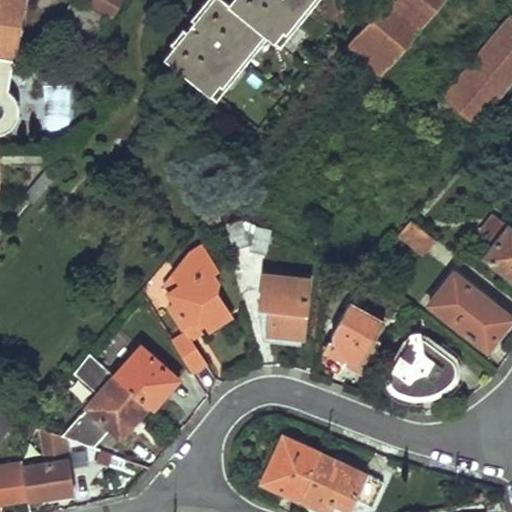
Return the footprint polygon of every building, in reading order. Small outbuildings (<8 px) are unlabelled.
[(4,85),(17,0),(0,0),(0,126),(5,125),(13,113),(12,97),(4,85)] [(109,16),(82,0),(69,0),(54,26),(87,43),(109,16)] [(117,0),(88,0),(110,12),(117,0)] [(206,0),(163,55),(209,91),(218,80),(222,84),(256,41),(252,38),(261,27),(274,37),(283,26),(286,28),(308,0),(206,0)] [(379,0),(335,53),(367,80),(435,0),(379,0)] [(511,13),(509,11),(441,95),(443,96),(432,108),(450,123),(461,109),(478,125),(511,82),(511,13)] [(29,198),(57,163),(49,157),(21,192),(29,198)] [(511,228),(490,210),(476,228),(491,241),(482,252),(511,277),(511,228)] [(433,236),(407,214),(396,228),(421,250),(433,236)] [(244,218),(224,223),(230,246),(250,241),(252,241),(251,247),(266,251),(272,227),(256,223),(244,218)] [(177,286),(165,293),(172,305),(165,309),(177,327),(179,325),(186,321),(191,328),(199,324),(203,331),(225,318),(212,296),(214,284),(209,277),(213,274),(198,249),(187,257),(171,276),(177,286)] [(264,268),(258,301),(268,303),(263,329),(296,335),(307,275),(264,268)] [(450,268),(425,300),(476,342),(485,332),(491,337),(509,316),(450,268)] [(171,276),(159,283),(165,293),(177,286),(171,276)] [(331,323),(324,343),(352,361),(380,319),(348,298),(331,323)] [(186,321),(179,325),(184,332),(189,341),(196,336),(191,328),(186,321)] [(403,330),(381,362),(381,368),(383,372),(385,376),(392,383),(397,387),(404,390),(411,391),(420,390),(425,387),(432,383),(436,379),(440,374),(443,370),(445,363),(446,359),(444,349),(441,346),(418,327),(414,327),(408,327),(406,328),(403,330)] [(184,332),(171,340),(190,370),(203,363),(189,341),(184,332)] [(139,342),(112,374),(145,401),(150,405),(176,374),(139,342)] [(112,374),(76,415),(94,431),(103,420),(118,433),(145,401),(112,374)] [(39,460),(16,464),(21,495),(69,488),(61,434),(33,425),(36,442),(39,460)] [(280,428),(259,475),(295,491),(316,444),(280,428)] [(39,460),(36,442),(21,444),(15,459),(16,464),(39,460)] [(316,444),(295,491),(324,505),(329,494),(362,509),(378,473),(316,444)] [(16,464),(0,466),(0,497),(21,495),(16,464)]
